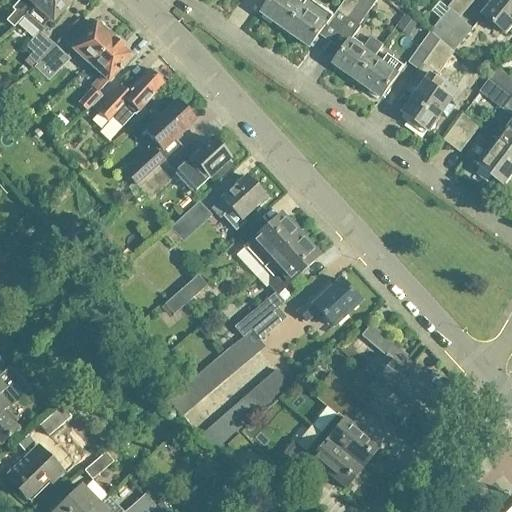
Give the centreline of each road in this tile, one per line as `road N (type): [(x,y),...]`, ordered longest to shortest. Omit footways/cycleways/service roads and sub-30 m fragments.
road 1 (residential): [(484,373),(138,0)]
road 2 (residential): [(511,233),(183,0)]
road 3 (residential): [(376,511),(427,467),(484,373)]
